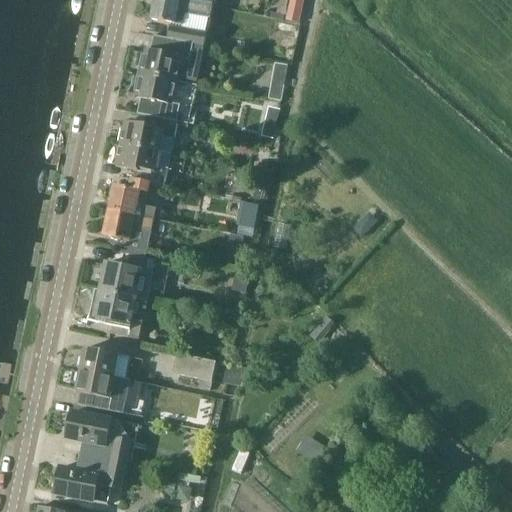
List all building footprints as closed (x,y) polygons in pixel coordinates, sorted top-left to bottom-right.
[(197,2),(185,0),(154,0),(151,18),(176,24),(178,11),(194,14),(197,2)] [(289,0),(285,21),(300,24),(305,0),(289,0)] [(167,40),(154,37),(154,38),(160,39),(157,53),(147,51),(145,60),(142,59),(139,74),(177,83),(181,60),(190,62),(194,45),(196,46),(196,44),(205,46),(208,35),(198,33),(198,35),(170,29),(167,40)] [(269,100),(282,102),(288,66),(275,64),(269,100)] [(177,83),(139,74),(136,89),(138,89),(137,98),(147,100),(144,115),(138,114),(138,115),(149,117),(149,120),(164,122),(164,120),(177,123),(181,106),(172,104),(177,83)] [(123,124),(118,145),(172,156),(175,142),(174,141),(177,125),(164,122),(149,120),(147,129),(123,124)] [(265,123),(262,137),(274,140),(277,126),(265,123)] [(172,156),(118,145),(114,165),(134,169),(131,181),(151,185),(151,183),(164,186),(168,170),(170,170),(172,156)] [(151,185),(131,181),(130,180),(128,189),(114,186),(109,211),(153,220),(155,211),(146,209),(151,185)] [(260,207),(245,204),(239,235),(254,238),(260,207)] [(146,253),(153,220),(109,211),(103,236),(113,238),(111,246),(146,253)] [(104,265),(99,292),(134,300),(139,278),(149,280),(153,262),(129,257),(126,270),(104,265)] [(134,300),(99,292),(93,320),(115,325),(112,337),(137,343),(141,322),(130,320),(134,300)] [(78,358),(77,366),(81,368),(80,370),(117,378),(122,356),(85,349),(83,357),(78,358)] [(213,383),(217,363),(178,354),(173,375),(213,383)] [(75,373),(74,381),(78,384),(76,393),(102,397),(99,410),(122,414),(123,414),(141,418),(147,385),(117,378),(80,370),(80,372),(75,373)] [(71,416),(66,440),(90,445),(88,455),(130,464),(130,462),(132,463),(140,426),(72,412),(71,416)] [(60,470),(54,499),(106,509),(109,493),(120,496),(121,492),(124,492),(130,464),(88,455),(87,463),(84,475),(60,470)]
